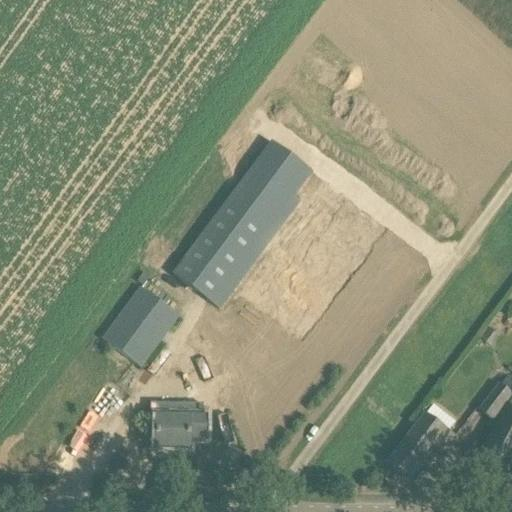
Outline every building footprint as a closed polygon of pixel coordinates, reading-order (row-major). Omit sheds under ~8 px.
[(331,141),(305,121),(295,135),(321,154),(331,141)] [(297,203),(292,198),(311,173),(272,142),(172,276),(217,309),(297,203)] [(144,288),(150,279),(144,274),(137,283),(144,288)] [(176,317),(139,288),(101,340),(138,367),(176,317)] [(227,364),(249,379),(297,313),(275,297),(227,364)] [(498,388),(510,398),(511,394),(511,380),(508,377),(498,388)] [(510,398),(498,388),(478,413),(490,422),(510,398)] [(203,406),(179,405),(169,406),(153,405),(152,425),(156,425),(156,451),(190,451),(190,442),(206,442),(207,420),(203,420),(203,406)] [(511,464),(511,407),(509,406),(479,461),(506,475),(511,464)] [(455,440),(426,416),(389,464),(409,479),(434,449),(442,456),(455,440)]
